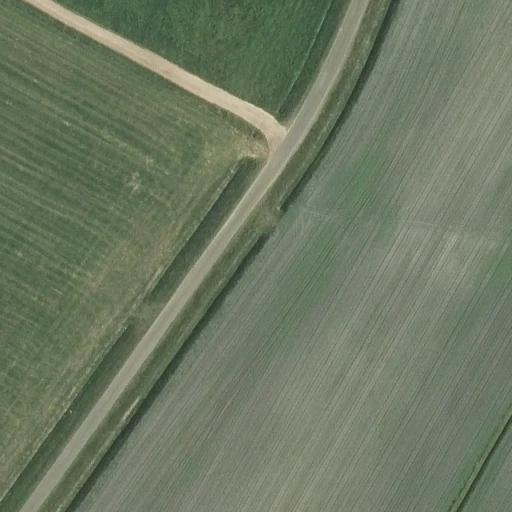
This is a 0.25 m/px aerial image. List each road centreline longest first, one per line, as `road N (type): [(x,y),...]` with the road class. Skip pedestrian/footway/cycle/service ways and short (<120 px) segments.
road 1 (unclassified): [(29,511),(294,139),(361,0)]
road 2 (track): [(294,139),(32,0)]
